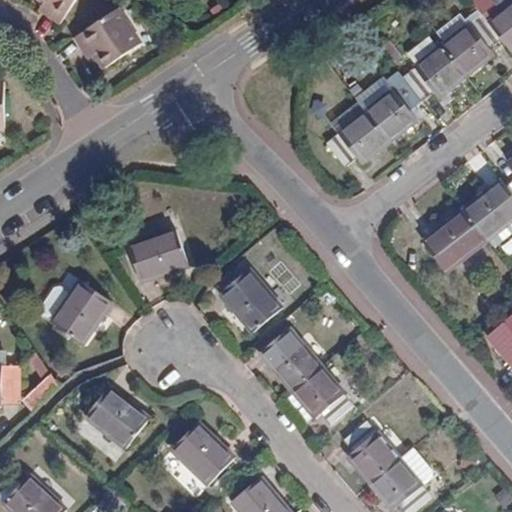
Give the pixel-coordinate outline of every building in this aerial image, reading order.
[(38,0),(43,3),(52,9),(48,16),(61,24),(75,0),(38,0)] [(511,2),(501,12),(496,6),(483,16),(502,39),(511,31),(511,2)] [(43,3),(39,10),(48,16),(52,9),(43,3)] [(103,68),(139,45),(117,8),(74,36),(84,51),(90,47),(95,54),(103,68)] [(489,49),(502,39),(483,16),(472,25),(470,23),(442,45),(467,77),(495,55),(489,49)] [(439,99),(467,77),(442,45),(414,66),(415,68),(403,77),(422,101),(434,93),(439,99)] [(84,51),(88,58),(95,54),(90,47),(84,51)] [(419,121),(410,110),(422,101),(403,77),(393,85),(395,89),(366,111),(391,142),(419,121)] [(362,165),(391,142),(366,111),(338,133),(339,135),(328,144),(346,168),(357,159),(362,165)] [(508,187),(502,180),(490,189),(496,196),(508,187)] [(496,196),(490,189),(463,211),(487,243),(493,250),(511,235),(511,192),(508,187),(496,196)] [(448,273),(487,243),(463,211),(434,234),(440,240),(428,249),(448,273)] [(176,230),(128,246),(141,283),(190,266),(176,230)] [(434,234),(422,242),(428,249),(440,240),(434,234)] [(249,269),(219,295),(253,334),(283,308),(249,269)] [(51,324),(84,346),(114,301),(80,280),(51,324)] [(55,285),(36,313),(49,322),(69,295),(55,285)] [(511,319),(492,338),(511,360),(511,319)] [(316,420),(321,416),(331,427),(355,406),(289,329),(265,349),(276,361),(270,365),(316,420)] [(127,450),(150,420),(110,389),(86,418),(127,450)] [(394,511),(399,507),(403,511),(416,511),(433,498),(423,486),(434,476),(435,471),(415,448),(400,460),(367,421),(343,441),(353,452),(348,457),(394,511)] [(173,452),(208,487),(235,460),(199,423),(173,452)] [(4,504),(12,511),(66,511),(67,511),(29,476),(4,504)] [(233,502),(241,511),(290,511),(272,490),(267,494),(256,483),(233,502)]
